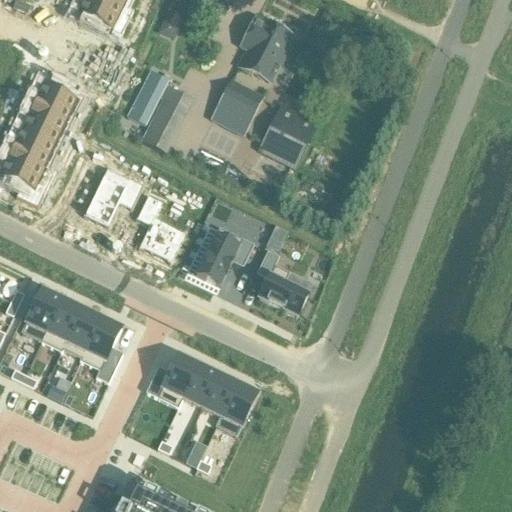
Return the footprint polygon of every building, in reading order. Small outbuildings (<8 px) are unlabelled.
[(99,0),(85,0),(76,18),(121,40),(133,15),(129,13),(128,14),(99,0)] [(99,0),(128,14),(129,13),(134,0),(99,0)] [(153,11),(158,0),(157,0),(149,0),(146,8),(153,11)] [(194,0),(192,5),(226,21),(235,0),(194,0)] [(142,34),(147,23),(140,20),(135,31),(142,34)] [(247,54),(240,71),(272,87),(296,41),(257,21),(242,51),(247,54)] [(127,120),(146,130),(169,84),(150,74),(127,120)] [(212,123),(247,138),(265,101),(232,84),(212,123)] [(43,87),(32,110),(68,128),(79,104),(43,87)] [(164,159),(191,104),(168,92),(141,147),(164,159)] [(32,110),(21,133),(57,150),(68,128),(32,110)] [(95,121),(102,124),(107,113),(100,110),(95,121)] [(295,174),(303,157),(316,128),(282,112),(278,111),(257,157),(295,174)] [(21,133),(10,156),(46,173),(46,172),(57,150),(21,133)] [(83,163),(87,156),(76,151),(73,158),(83,163)] [(10,156),(0,175),(0,180),(21,190),(16,202),(38,212),(55,177),(55,176),(46,172),(46,173),(10,156)] [(83,163),(73,158),(69,165),(80,170),(83,163)] [(107,174),(84,221),(108,233),(119,209),(131,215),(143,190),(129,183),(129,184),(107,174)] [(148,199),(136,224),(149,231),(139,252),(171,268),(185,238),(154,223),(162,207),(148,199)] [(219,233),(196,280),(220,291),(231,267),(243,272),(254,250),(219,233)] [(267,256),(256,279),(268,284),(258,304),(297,323),(308,299),(306,298),(311,288),(275,270),(279,262),(267,256)] [(16,295),(11,306),(19,310),(24,299),(16,295)] [(42,295),(21,338),(41,348),(62,305),(42,295)] [(62,305),(41,348),(60,357),(81,314),(62,305)] [(11,306),(5,318),(13,321),(13,322),(19,310),(11,306)] [(81,314),(60,357),(61,357),(62,355),(80,364),(79,366),(80,366),(101,323),(81,314)] [(101,323),(80,366),(99,375),(95,383),(108,389),(122,359),(112,354),(121,333),(101,323)] [(158,372),(146,398),(178,413),(182,405),(181,404),(198,370),(197,369),(178,360),(169,378),(158,372)] [(198,370),(181,404),(182,405),(201,414),(218,379),(198,370)] [(11,382),(11,383),(22,388),(26,380),(14,375),(11,382)] [(218,379),(201,414),(219,423),(220,423),(237,389),(218,379)] [(26,380),(22,388),(33,393),(37,386),(26,380)] [(67,395),(55,390),(52,388),(46,400),(61,407),(67,395)] [(219,423),(215,431),(236,442),(257,399),(237,389),(220,423),(219,423)] [(157,453),(157,454),(169,459),(173,451),(161,446),(157,453)] [(200,465),(202,460),(191,455),(185,467),(196,472),(200,465)] [(196,472),(196,473),(197,473),(207,478),(211,470),(200,465),(196,472)] [(179,511),(132,489),(120,511),(179,511)]
